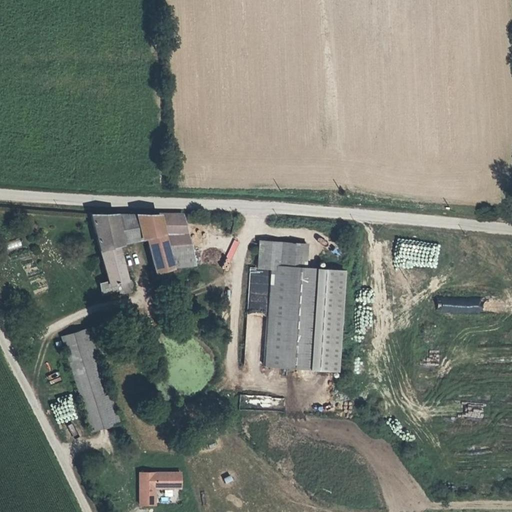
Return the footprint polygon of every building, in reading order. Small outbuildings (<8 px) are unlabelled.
[(140,214),(144,230),(145,237),(152,236),(161,274),(175,270),(173,265),(195,261),(184,213),(140,214)] [(121,239),(119,230),(116,214),(91,214),(98,244),(120,242),(119,240),(121,239)] [(140,214),(116,214),(119,230),(144,230),(140,214)] [(249,260),(238,362),(304,368),(315,266),(303,265),(305,242),(258,238),(255,261),(249,260)] [(9,251),(22,245),(19,239),(6,245),(9,251)] [(101,293),(123,289),(121,279),(128,277),(120,242),(98,244),(106,279),(98,281),(101,293)] [(342,269),(315,266),(304,368),(332,371),(342,269)] [(129,277),(128,277),(121,279),(123,289),(124,294),(138,291),(137,282),(131,283),(129,277)] [(60,337),(90,431),(118,422),(88,327),(60,337)] [(455,335),(476,332),(476,327),(455,330),(455,335)] [(239,395),(239,409),(263,409),(263,395),(239,395)] [(511,447),(469,449),(470,467),(511,465),(511,447)] [(182,489),(182,471),(138,472),(138,506),(157,506),(156,489),(182,489)]
